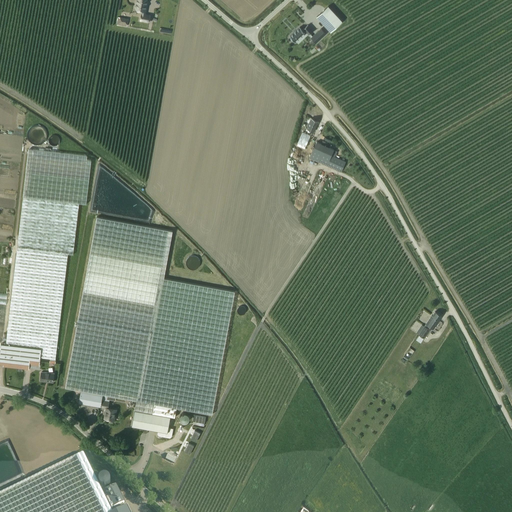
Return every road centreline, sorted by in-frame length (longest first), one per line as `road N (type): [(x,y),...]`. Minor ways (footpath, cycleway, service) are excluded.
road 1 (unclassified): [(511,425),(373,171),(316,100),(248,36)]
road 2 (unclassified): [(169,511),(72,421),(0,390)]
